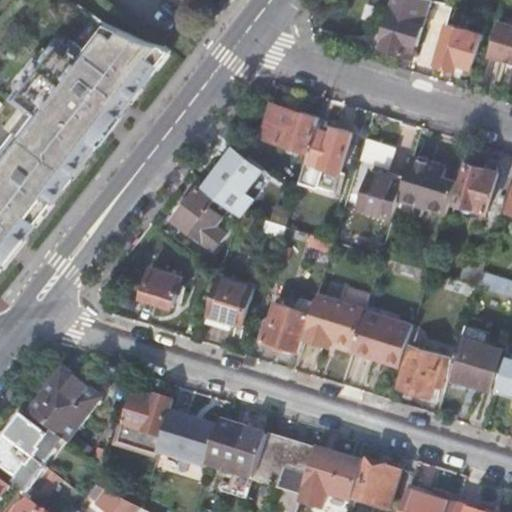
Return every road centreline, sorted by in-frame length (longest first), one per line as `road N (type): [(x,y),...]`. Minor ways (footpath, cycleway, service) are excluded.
road 1 (residential): [(511,460),(29,308)]
road 2 (secondary): [(29,308),(240,42)]
road 3 (residential): [(240,42),(511,126)]
